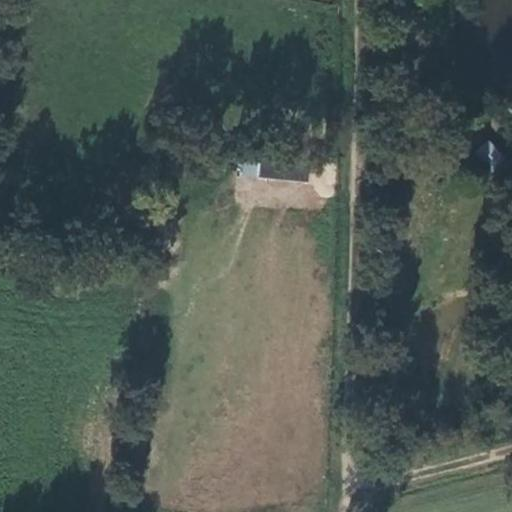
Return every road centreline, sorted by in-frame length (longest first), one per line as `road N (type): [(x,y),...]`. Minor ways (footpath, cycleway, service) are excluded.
road 1 (track): [(356,0),(349,489)]
road 2 (track): [(349,489),(511,451)]
